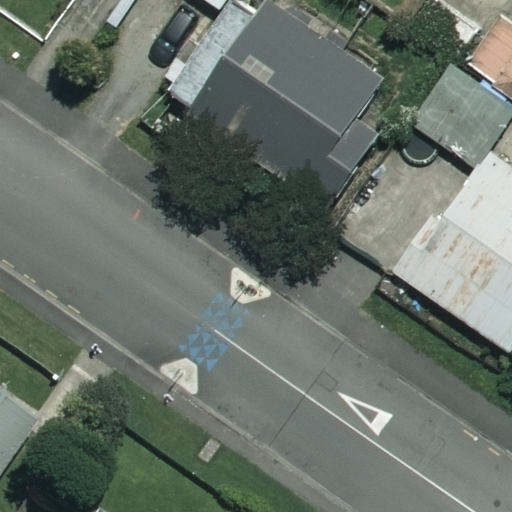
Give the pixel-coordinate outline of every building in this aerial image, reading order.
[(268,0),(241,0),(180,92),(196,103),(188,115),(326,207),(404,91),(268,0)] [(234,0),(212,0),(227,10),(234,0)] [(485,25),(447,0),(437,0),(418,28),(462,58),(485,25)] [(511,17),(506,14),(472,62),(511,90),(511,17)] [(511,121),(511,104),(456,66),(418,122),(482,166),(511,121)] [(511,127),(407,276),(511,350),(511,127)] [(0,481),(40,430),(0,399),(0,481)]
